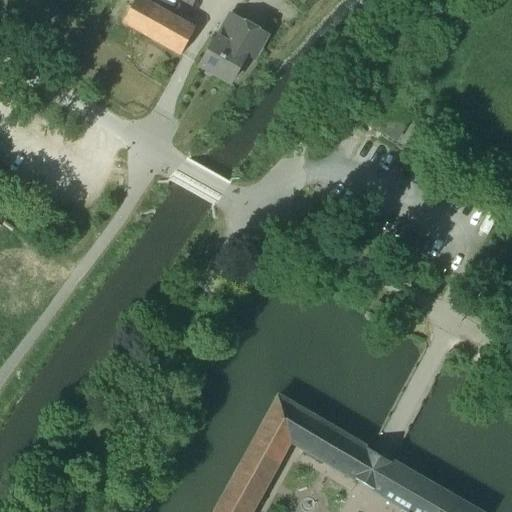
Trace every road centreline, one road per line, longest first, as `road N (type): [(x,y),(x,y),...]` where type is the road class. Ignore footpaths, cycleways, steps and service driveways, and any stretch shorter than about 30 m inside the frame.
road 1 (track): [(164,159),(0,381)]
road 2 (track): [(252,206),(424,0)]
